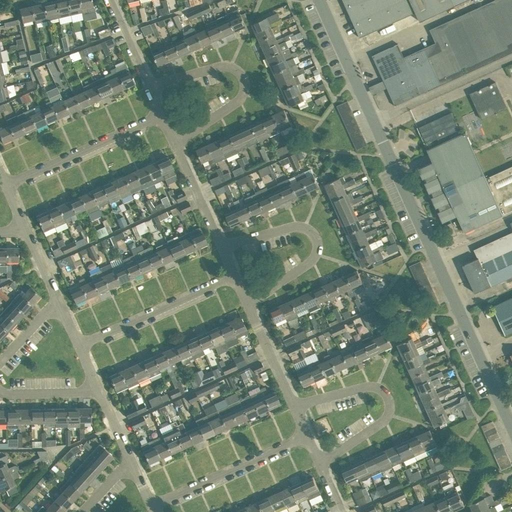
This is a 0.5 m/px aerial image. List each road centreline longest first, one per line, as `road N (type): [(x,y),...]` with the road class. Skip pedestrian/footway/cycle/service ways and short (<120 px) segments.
road 1 (residential): [(511,428),(317,0)]
road 2 (residential): [(245,303),(310,263),(317,240),(299,228),(223,244)]
road 3 (residential): [(318,463),(385,421),(388,401),(367,388),(294,405)]
road 4 (residential): [(176,139),(238,101),(242,80),(230,66),(217,66),(151,86)]
road 5 (residential): [(6,184),(164,115)]
road 6 (residential): [(79,346),(237,278)]
road 7 (residential): [(150,507),(305,436)]
road 8 (unknown): [(377,131),(494,75),(511,91)]
road 9 (unknown): [(511,56),(373,121)]
